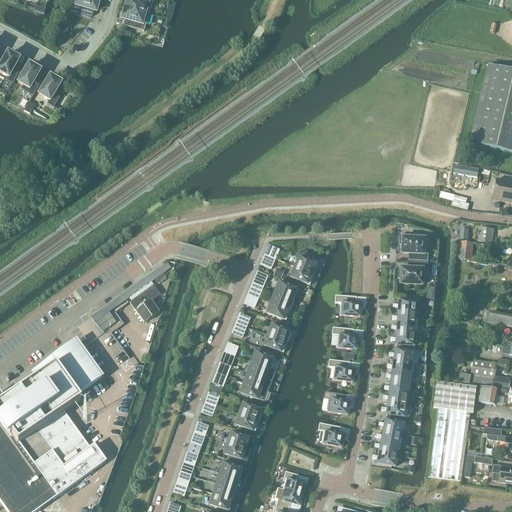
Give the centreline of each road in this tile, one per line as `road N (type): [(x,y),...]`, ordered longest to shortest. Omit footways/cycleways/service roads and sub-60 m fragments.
road 1 (track): [(275,0),(243,51),(0,232)]
road 2 (residential): [(0,367),(164,250),(245,271)]
road 3 (residential): [(245,271),(156,511)]
road 4 (residential): [(344,488),(368,354),(371,236)]
road 5 (residential): [(511,508),(458,508),(344,488)]
road 6 (residential): [(0,31),(68,69),(110,20),(116,0)]
